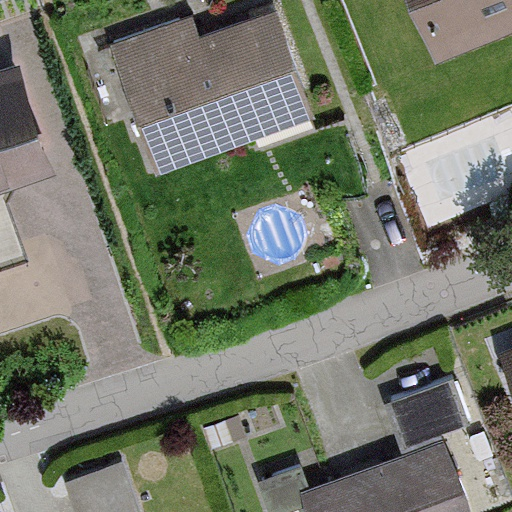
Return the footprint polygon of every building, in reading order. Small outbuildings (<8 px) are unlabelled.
[(511,0),(414,0),(439,60),(511,30),(511,0)] [(196,40),(187,17),(105,51),(156,173),(310,109),(269,10),(196,40)] [(46,167),(13,69),(0,73),(0,275),(29,265),(7,201),(18,179),(46,167)] [(511,350),(501,354),(511,382),(511,350)] [(401,455),(439,439),(469,427),(449,379),(381,407),(401,455)] [(468,511),(439,439),(401,455),(308,493),(299,469),(258,486),(268,511),(275,511),(296,504),(299,511),(468,511)] [(72,511),(136,511),(119,467),(63,488),(72,511)]
